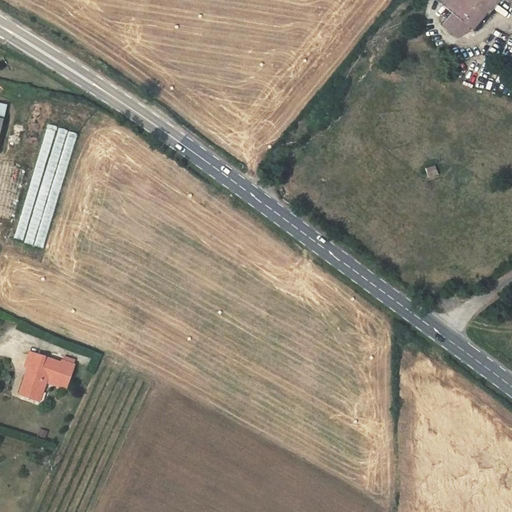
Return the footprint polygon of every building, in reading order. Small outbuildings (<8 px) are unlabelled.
[(511,0),(443,0),(455,9),(442,24),(458,37),(474,29),(488,13),(489,14),(500,0),(511,0)] [(430,166),(426,174),(434,177),(439,170),(430,166)] [(3,272),(0,278),(0,303),(99,345),(111,317),(3,272)] [(43,393),(46,383),(52,386),(53,382),(67,387),(74,367),(73,367),(62,363),(61,368),(54,365),(55,362),(31,354),(26,368),(29,369),(23,386),(24,387),(20,396),(37,402),(41,393),(43,393)] [(64,359),(62,363),(73,367),(74,362),(64,359)] [(67,387),(53,382),(52,386),(66,391),(67,387)]
